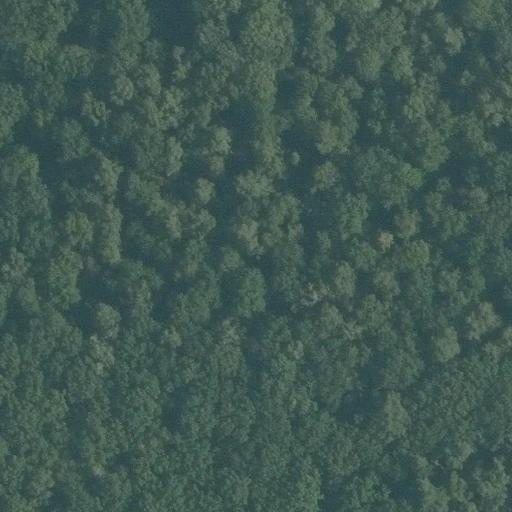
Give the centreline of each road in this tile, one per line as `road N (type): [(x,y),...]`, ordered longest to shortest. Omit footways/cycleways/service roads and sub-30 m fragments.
road 1 (track): [(117,0),(88,114),(0,367)]
road 2 (unknown): [(300,0),(383,66),(511,133)]
road 3 (track): [(433,511),(440,452),(488,401),(511,407)]
